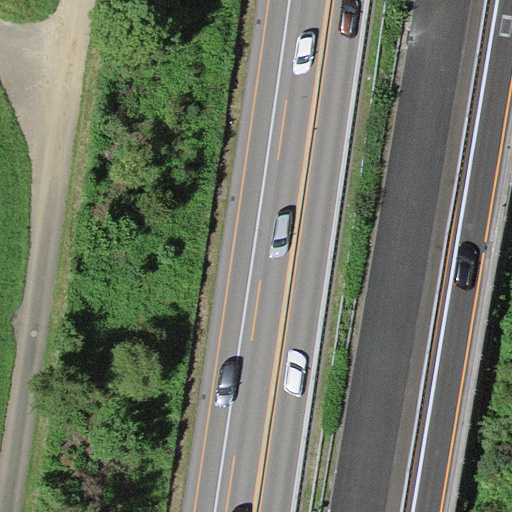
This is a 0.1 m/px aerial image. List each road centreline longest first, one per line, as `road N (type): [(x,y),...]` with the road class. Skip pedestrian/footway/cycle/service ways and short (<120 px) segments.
road 1 (motorway): [(378,511),(461,0)]
road 2 (unclassified): [(6,511),(81,0)]
road 3 (motorway): [(331,0),(256,511)]
